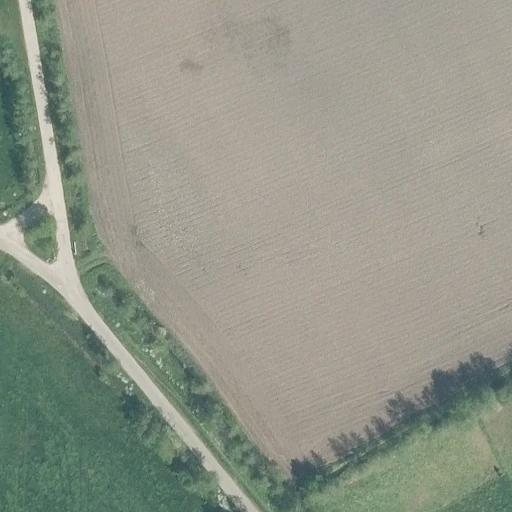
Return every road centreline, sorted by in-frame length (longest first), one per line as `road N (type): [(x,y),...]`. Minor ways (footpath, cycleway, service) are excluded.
road 1 (unclassified): [(66,290),(24,0)]
road 2 (unclassified): [(249,511),(66,290)]
